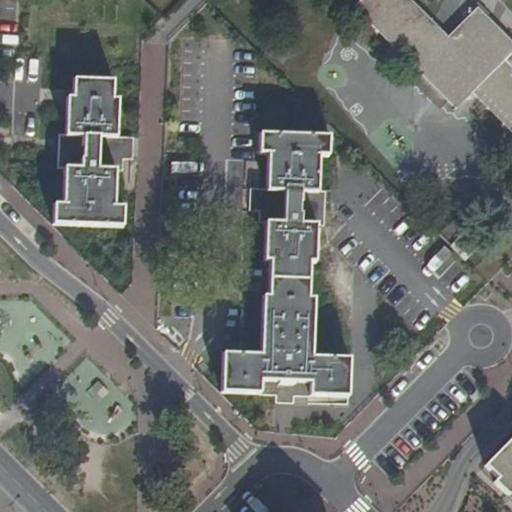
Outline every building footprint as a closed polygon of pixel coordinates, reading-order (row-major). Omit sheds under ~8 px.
[(339,0),(448,110),(464,93),(497,126),(511,141),(511,74),(498,61),(511,48),(470,7),(440,37),(416,12),(404,0),(339,0)] [(48,201),(47,222),(117,225),(118,204),(108,203),(109,171),(117,171),(118,134),(110,134),(112,96),(106,96),(107,79),(66,78),(65,95),(60,95),(58,132),(53,132),(52,168),(58,168),(57,201),(48,201)] [(216,354),(214,393),(341,397),(343,358),(306,357),(309,299),(302,298),(303,263),(310,263),(311,226),(318,226),(320,192),(312,192),(313,155),(322,156),(322,134),(253,131),(253,154),(260,155),(259,191),(252,190),(251,224),(259,224),(257,261),(263,261),(262,297),(256,296),(254,355),(216,354)] [(460,259),(479,241),(466,227),(447,245),(460,259)] [(511,434),(478,469),(491,481),(487,486),(502,501),(511,490),(511,434)]
